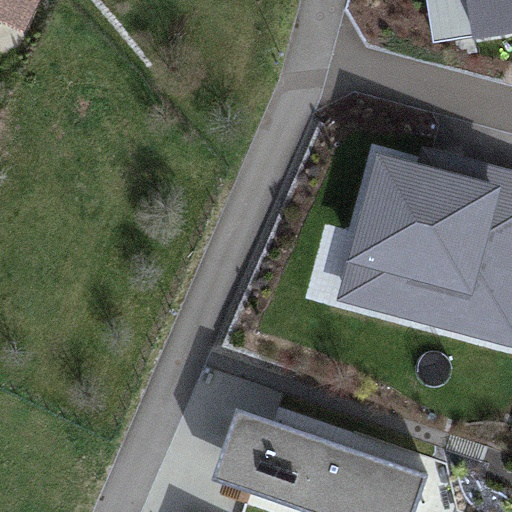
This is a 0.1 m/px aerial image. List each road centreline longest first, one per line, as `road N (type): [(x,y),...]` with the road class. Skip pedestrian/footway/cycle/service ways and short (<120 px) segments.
road 1 (residential): [(117,511),(306,59),(321,0)]
road 2 (unknown): [(184,353),(474,457),(500,482)]
